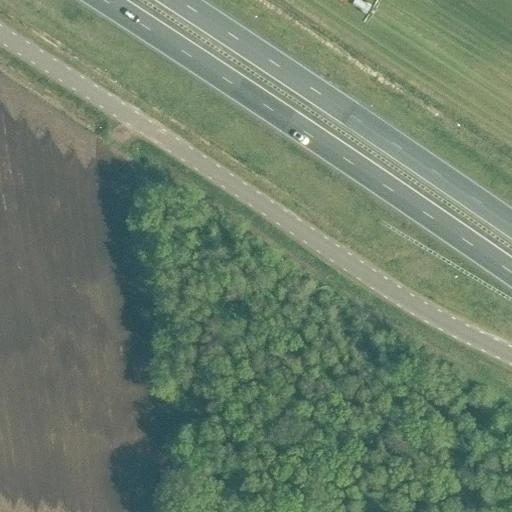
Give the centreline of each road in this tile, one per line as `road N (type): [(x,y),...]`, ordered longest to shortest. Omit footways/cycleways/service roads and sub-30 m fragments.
road 1 (unclassified): [(511,358),(405,303),(0,35)]
road 2 (trunk): [(101,0),(511,274)]
road 3 (trunk): [(511,227),(174,0)]
